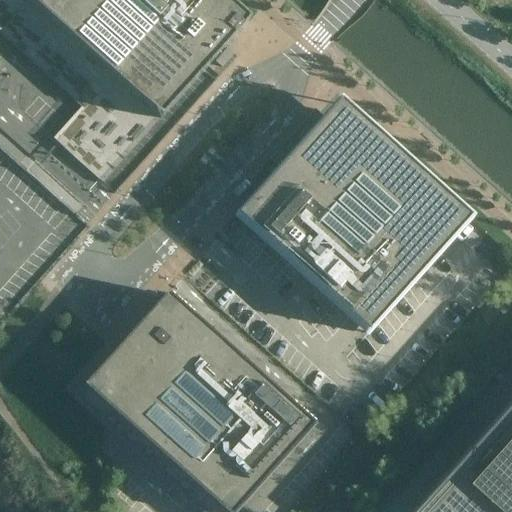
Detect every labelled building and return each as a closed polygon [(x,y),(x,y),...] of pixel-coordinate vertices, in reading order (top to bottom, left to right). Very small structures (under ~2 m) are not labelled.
[(0,0),(0,26),(23,0),(0,0)] [(248,22),(224,0),(23,0),(0,27),(0,34),(81,108),(53,139),(102,183),(248,22)] [(470,220),(339,103),(236,217),(367,335),(470,220)] [(166,295),(72,400),(196,511),(238,511),(314,428),(166,295)] [(511,511),(511,421),(430,511),(511,511)]
